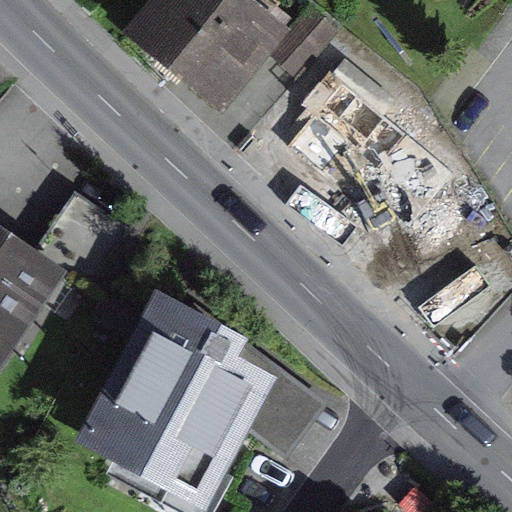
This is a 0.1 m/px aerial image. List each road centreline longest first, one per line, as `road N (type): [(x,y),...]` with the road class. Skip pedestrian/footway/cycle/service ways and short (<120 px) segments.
road 1 (secondary): [(0,6),(404,383)]
road 2 (residential): [(404,383),(310,511)]
